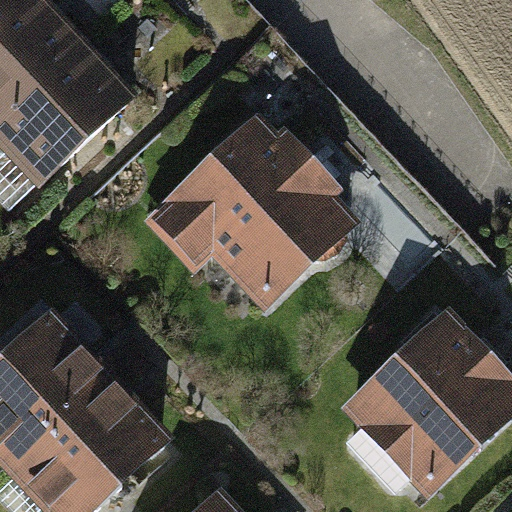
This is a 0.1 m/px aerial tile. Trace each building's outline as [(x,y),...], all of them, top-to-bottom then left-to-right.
[(49,0),(0,0),(0,138),(46,186),(141,95),(49,0)] [(260,115),(148,220),(200,275),(212,263),(265,318),(364,224),(341,200),(349,192),(290,130),(282,138),(260,115)] [(511,370),(448,307),(342,413),(434,504),(511,426),(511,370)] [(0,471),(8,479),(115,379),(54,314),(0,364),(0,471)] [(115,379),(8,479),(38,511),(103,511),(176,445),(115,379)] [(247,511),(230,493),(210,511),(247,511)]
